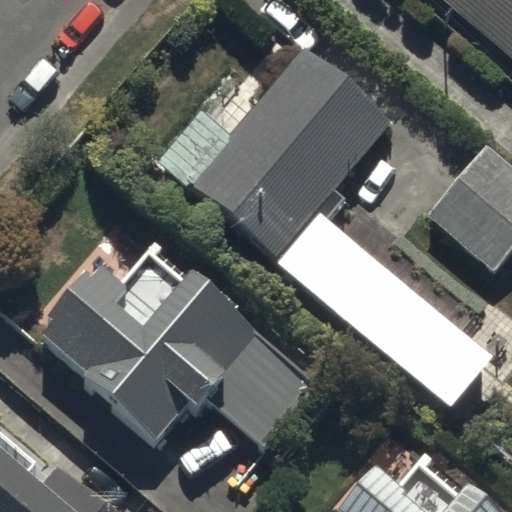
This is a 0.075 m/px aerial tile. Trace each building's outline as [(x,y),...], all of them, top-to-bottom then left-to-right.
[(511,0),(439,0),(511,61),(511,0)] [(222,136),(192,110),(150,165),(444,411),(490,356),(322,216),(336,200),(326,192),(385,121),(296,47),(222,136)] [(511,241),(511,170),(482,146),(424,220),(489,271),(511,241)] [(147,250),(118,285),(93,264),(33,335),(157,440),(188,404),(196,411),(205,400),(261,446),(311,387),(254,339),(258,334),(187,274),(182,280),(147,250)] [(109,511),(56,469),(40,489),(0,456),(0,511),(109,511)] [(367,462),(319,511),(492,511),(460,482),(450,492),(419,464),(396,489),(367,462)]
